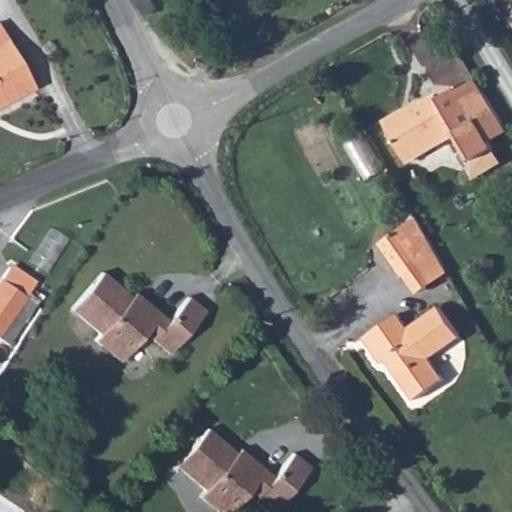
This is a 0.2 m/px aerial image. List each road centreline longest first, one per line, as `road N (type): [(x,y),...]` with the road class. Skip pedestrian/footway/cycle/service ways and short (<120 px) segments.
road 1 (unclassified): [(429,511),(262,279),(181,121)]
road 2 (unclassified): [(405,0),(181,121)]
road 3 (unclassified): [(181,121),(0,197)]
road 4 (unclassified): [(181,121),(115,0)]
